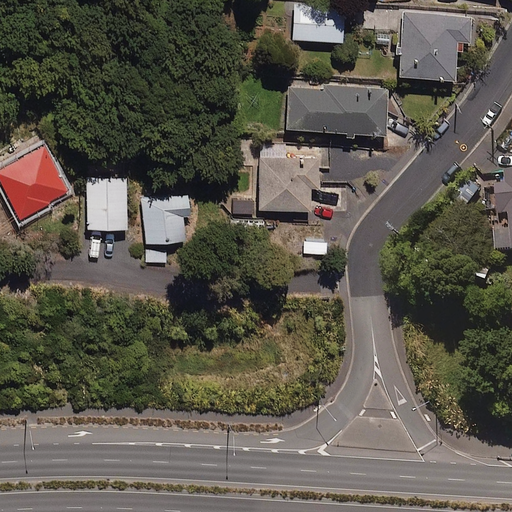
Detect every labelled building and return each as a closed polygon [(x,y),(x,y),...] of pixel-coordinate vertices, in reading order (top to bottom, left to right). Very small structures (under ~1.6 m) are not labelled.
[(345,4),(295,0),(292,0),(290,34),(342,38),(345,4)] [(475,8),(400,5),(397,67),(453,70),(455,34),(474,35),(475,8)] [(320,83),(288,80),(285,120),(383,128),(386,84),(321,79),(320,83)] [(254,136),(225,138),(226,167),(256,166),(254,136)] [(66,185),(45,141),(0,163),(0,178),(17,214),(50,198),(48,194),(66,185)] [(320,151),(258,151),(258,203),(310,203),(309,182),(320,182),(320,151)] [(511,167),(505,169),(507,182),(496,183),(499,213),(510,211),(511,228),(511,167)] [(126,171),(83,173),(85,223),(128,222),(126,171)] [(482,187),(469,177),(454,197),(467,207),(482,187)] [(190,189),(139,194),(144,238),(183,234),(180,208),(192,207),(190,189)] [(326,237),(303,237),(303,248),(325,249),(326,237)]
